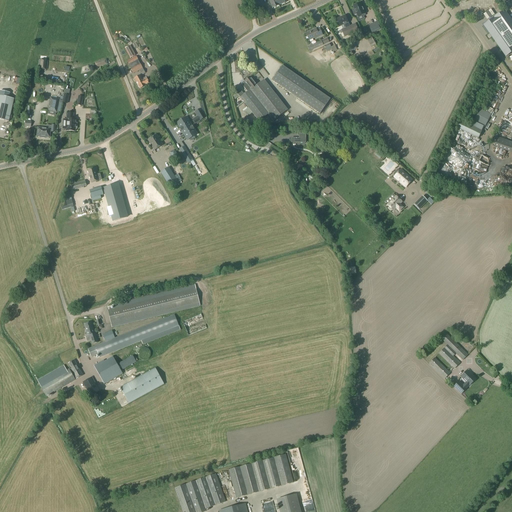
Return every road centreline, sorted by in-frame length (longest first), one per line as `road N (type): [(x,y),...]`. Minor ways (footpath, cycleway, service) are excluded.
road 1 (tertiary): [(0,167),(102,143),(245,38),(326,0)]
road 2 (track): [(452,0),(484,48),(405,197)]
road 3 (unknown): [(482,45),(509,79),(485,148),(501,163),(510,160)]
